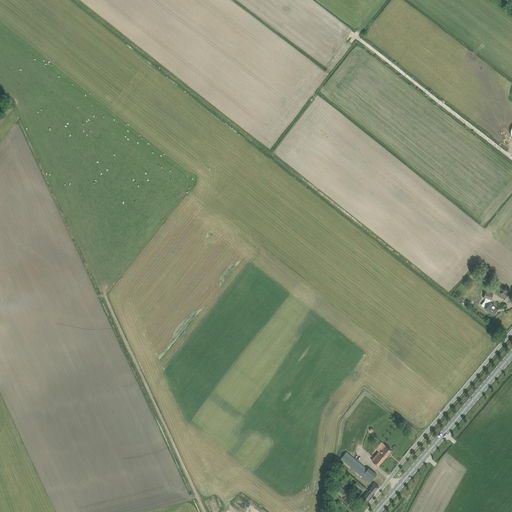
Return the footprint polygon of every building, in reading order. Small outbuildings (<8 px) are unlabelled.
[(485,281),(487,279),(476,269),(474,272),(485,281)] [(484,297),(487,298),(481,305),(493,315),(497,309),(494,307),(495,306),(490,302),(489,302),(490,299),(491,300),(493,292),(486,290),(484,297)] [(372,331),(353,368),(369,376),(351,413),(359,416),(360,415),(369,419),(396,363),(401,365),(413,339),(409,336),(412,330),(406,327),(404,333),(396,329),(390,340),(372,331)] [(387,415),(403,382),(394,377),(378,411),(387,415)] [(371,460),(378,466),(391,450),(385,444),(371,460)] [(341,458),(370,482),(377,474),(368,467),(367,469),(347,451),(341,458)] [(354,484),(360,489),(363,491),(366,488),(364,485),(357,480),(354,484)] [(359,501),(364,505),(379,486),(374,482),(359,501)] [(336,491),(342,496),(347,491),(340,486),(336,491)]
